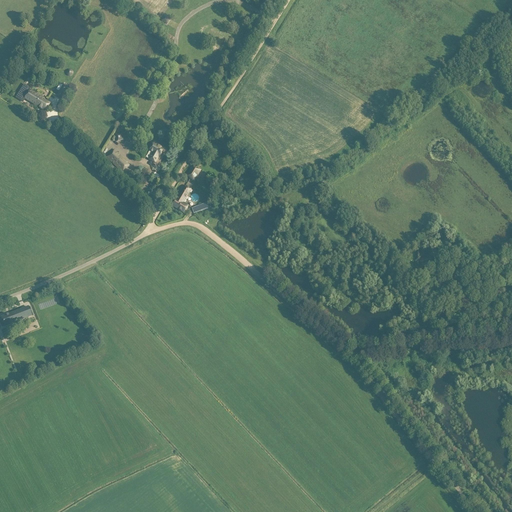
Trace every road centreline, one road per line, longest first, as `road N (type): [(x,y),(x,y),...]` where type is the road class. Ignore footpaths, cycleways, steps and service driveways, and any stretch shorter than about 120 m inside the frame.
road 1 (unclassified): [(148,232),(185,223),(211,234),(352,354),(475,511)]
road 2 (unclassified): [(288,0),(148,232)]
road 3 (unknown): [(125,146),(146,119),(191,14),(230,1),(274,23)]
road 4 (unclassified): [(148,232),(0,299)]
